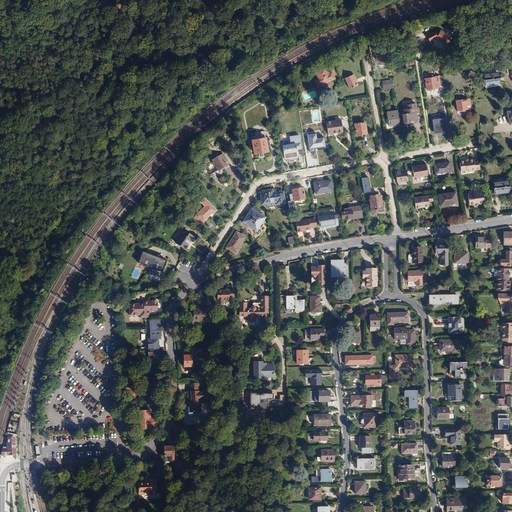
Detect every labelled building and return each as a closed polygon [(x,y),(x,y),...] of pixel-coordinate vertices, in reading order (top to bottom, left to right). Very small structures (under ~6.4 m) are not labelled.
[(436,38),(446,45),(452,36),(441,30),(439,33),(436,31),(427,35),(430,41),(436,38)] [(377,61),(389,59),(388,49),(376,50),(376,55),(377,61)] [(318,86),(335,78),(332,72),(328,74),(326,69),(325,66),(315,71),(318,78),(315,80),(318,86)] [(485,84),(499,83),(498,77),(498,73),(484,75),(485,84)] [(345,78),(350,89),(357,86),(356,82),(355,80),(356,79),(354,76),(354,74),(345,78)] [(435,77),(425,78),(427,89),(433,88),(438,88),(438,87),(440,87),(439,81),(441,81),(440,75),(435,76),(435,77)] [(394,88),(392,79),(382,81),(383,90),(394,88)] [(465,110),(471,109),(469,99),(456,101),(457,111),(465,110)] [(406,105),(407,109),(403,110),(404,114),(402,114),(403,123),(405,122),(406,123),(408,122),(409,121),(409,120),(413,120),(417,119),(416,112),(419,112),(418,107),(416,107),(415,103),(406,105)] [(400,126),(397,110),(386,112),(387,118),(389,128),(394,127),(400,126)] [(430,114),(432,133),(446,132),(444,110),(438,110),(438,113),(430,114)] [(337,133),(343,132),(341,119),(326,122),(328,134),(337,133)] [(309,121),(310,126),(306,127),(307,135),(309,135),(312,135),(311,133),(314,132),(319,132),(317,121),(313,121),(313,120),(309,121)] [(361,134),(367,133),(365,126),(362,127),(361,122),(354,124),(356,135),(361,134)] [(252,139),(254,154),(262,152),(268,151),(265,137),(264,130),(251,133),(252,139)] [(291,144),(282,145),(284,153),(293,151),(295,151),(297,151),(296,149),(301,148),(299,135),(289,136),(291,144)] [(228,167),(225,161),(226,160),(223,154),(219,156),(217,153),(211,157),(218,170),(210,175),(214,181),(220,178),(226,175),(224,170),(228,167)] [(459,162),(461,171),(466,171),(479,169),(478,159),(474,160),(474,158),(470,159),(465,160),(464,161),(459,162)] [(435,174),(451,171),(450,162),(442,163),(434,164),(435,174)] [(414,177),(427,175),(426,164),(421,165),(412,166),(414,177)] [(406,170),(395,172),(396,177),(397,182),(408,180),(406,170)] [(325,193),(333,192),(331,181),(322,182),(314,183),(315,192),(325,191),(325,193)] [(495,193),(509,191),(508,181),(494,183),(495,193)] [(294,201),(305,199),(303,188),(292,190),(292,194),(289,195),(290,201),(287,202),(289,211),(295,209),(295,205),(294,201)] [(264,205),(276,203),(276,205),(285,203),(283,191),(273,193),(272,189),(269,190),(262,191),(263,195),(260,195),(262,205),(264,205)] [(478,203),(484,203),(483,191),(473,193),(468,194),(469,204),(473,203),(474,204),(478,203)] [(449,203),(457,202),(455,192),(438,194),(440,206),(445,205),(449,204),(449,203)] [(382,202),(381,198),(380,199),(379,195),(369,197),(370,200),(369,200),(371,212),(377,211),(383,209),(382,202)] [(422,207),(429,206),(428,196),(414,198),(415,208),(422,207)] [(201,202),(205,206),(193,218),(200,224),(203,221),(203,222),(209,216),(212,213),(213,214),(217,210),(205,198),(201,202)] [(253,206),(249,213),(255,217),(258,214),(260,211),(253,206)] [(354,207),(348,208),(348,209),(344,210),(345,212),(341,212),(342,220),(348,219),(353,218),(353,219),(358,218),(362,217),(361,206),(354,207)] [(256,230),(264,218),(258,214),(255,217),(249,213),(246,218),(243,222),(256,230)] [(331,225),(335,224),(335,220),(337,219),(336,216),(332,217),(331,216),(322,217),(324,226),(331,225)] [(315,218),(295,221),(297,232),(301,232),(302,230),(310,229),(309,228),(313,227),(316,227),(315,218)] [(184,230),(175,243),(185,249),(187,246),(188,246),(189,244),(191,241),(192,242),(195,238),(184,230)] [(226,248),(236,254),(239,248),(238,248),(245,238),(237,232),(231,241),(226,248)] [(503,233),(503,245),(511,245),(511,232),(509,233),(503,233)] [(475,248),(484,248),(484,247),(491,248),(491,241),(485,241),(485,238),(479,238),(475,238),(475,248)] [(442,244),(435,244),(435,254),(440,254),(442,254),(442,259),(440,259),(440,266),(448,266),(448,244),(442,244)] [(412,263),(422,263),(422,247),(417,247),(412,247),(412,250),(412,254),(412,263)] [(511,258),(511,251),(506,251),(506,260),(500,260),(500,266),(511,266),(511,258)] [(147,266),(150,267),(155,256),(144,252),(141,262),(148,264),(147,266)] [(460,253),(454,253),(454,263),(468,263),(467,253),(460,253)] [(167,261),(155,256),(150,267),(154,269),(155,267),(163,270),(167,261)] [(332,277),(347,276),(346,266),(343,266),(343,261),(338,261),(331,261),(332,277)] [(376,278),(376,268),(371,268),(366,269),(366,271),(362,271),(362,278),(366,278),(366,287),(377,287),(376,278)] [(497,269),(497,282),(508,282),(508,273),(508,269),(497,269)] [(407,276),(407,282),(416,282),(416,286),(422,286),(422,271),(407,271),(407,276)] [(496,291),(509,291),(509,285),(510,282),(508,282),(497,282),(496,282),(496,291)] [(222,291),(217,291),(218,305),(224,304),(224,300),(230,300),(230,298),(235,298),(235,290),(232,290),(222,291)] [(506,315),(511,315),(511,309),(511,308),(511,297),(506,297),(507,294),(497,294),(500,304),(506,304),(506,315)] [(437,296),(429,296),(429,300),(429,305),(439,304),(439,302),(452,302),(452,304),(458,304),(458,295),(437,296)] [(247,321),(256,321),(256,316),(268,316),(268,296),(265,296),(260,296),(260,298),(259,298),(259,302),(260,302),(260,303),(253,303),(253,304),(253,306),(252,306),(251,307),(247,307),(247,321)] [(203,297),(204,305),(211,305),(211,297),(207,297),(203,297)] [(286,303),(286,309),(295,309),(295,312),(304,312),(304,300),(296,300),(296,297),(293,297),(286,297),(286,303)] [(310,297),(310,312),(321,312),(321,308),(321,304),(320,304),(319,297),(315,297),(310,297)] [(135,303),(135,314),(145,314),(145,317),(154,317),(154,312),(154,311),(156,311),(163,311),(163,301),(162,301),(162,300),(157,300),(157,301),(149,301),(149,303),(135,303)] [(194,321),(212,321),(211,310),(193,310),(194,321)] [(387,313),(387,325),(393,325),(393,322),(408,322),(408,316),(408,313),(387,313)] [(369,315),(370,327),(379,327),(379,315),(373,315),(369,315)] [(448,324),(448,333),(460,333),(460,318),(448,318),(448,324)] [(148,339),(149,357),(149,361),(149,362),(152,362),(152,364),(158,364),(158,363),(159,363),(159,356),(158,339),(160,339),(160,321),(150,321),(151,339),(148,339)] [(502,330),(502,344),(511,344),(511,323),(502,323),(502,330)] [(395,339),(406,339),(406,345),(415,345),(415,337),(414,330),(407,330),(407,328),(394,328),(395,339)] [(310,335),(310,341),(315,340),(315,338),(319,338),(324,338),(324,333),(324,329),(305,330),(305,335),(310,335)] [(356,343),(360,342),(359,331),(356,331),(350,331),(350,343),(356,343)] [(458,340),(452,340),(439,340),(440,344),(440,351),(447,350),(447,351),(452,351),(452,353),(458,352),(458,340)] [(511,356),(511,347),(504,347),(503,357),(511,356)] [(297,353),(297,364),(308,364),(308,356),(308,350),(297,350),(297,353)] [(184,367),(192,367),(192,355),(183,356),(184,360),(184,367)] [(410,355),(395,355),(395,365),(389,365),(390,379),(398,378),(397,367),(410,367),(410,361),(410,355)] [(345,359),(345,365),(366,364),(366,356),(345,356),(345,359)] [(511,356),(503,357),(503,361),(499,361),(499,366),(511,366),(511,356)] [(254,363),(254,378),(262,378),(262,377),(273,377),(273,365),(265,365),(262,365),(262,364),(262,362),(254,363)] [(449,369),(449,375),(460,375),(459,362),(449,363),(449,369)] [(510,369),(494,369),(494,374),(496,374),(495,381),(508,382),(508,374),(510,374),(510,372),(510,369)] [(305,371),(306,377),(311,377),(311,385),(321,385),(320,377),(320,370),(305,371)] [(377,384),(385,384),(385,375),(380,376),(374,376),(370,376),(365,376),(365,380),(365,384),(373,384),(377,384)] [(189,384),(189,391),(191,391),(191,401),(189,401),(189,404),(189,407),(189,412),(193,412),(200,412),(200,401),(209,401),(209,391),(199,391),(198,383),(189,384)] [(449,401),(461,401),(460,385),(448,385),(448,393),(449,401)] [(501,395),(508,395),(508,394),(511,393),(511,385),(508,386),(508,385),(501,385),(501,395)] [(318,391),(319,402),(329,401),(329,397),(329,391),(318,391)] [(351,400),(351,405),(365,404),(365,408),(372,408),(371,404),(372,404),(372,401),(372,396),(371,396),(371,391),(363,391),(363,396),(350,396),(351,400)] [(417,400),(417,391),(404,391),(404,397),(409,397),(409,408),(417,408),(417,400)] [(256,393),(250,392),(249,407),(256,408),(256,409),(268,410),(268,407),(285,407),(285,402),(280,402),(280,399),(272,399),(273,393),(262,393),(262,395),(256,394),(256,393)] [(497,399),(497,407),(511,406),(511,395),(503,395),(503,399),(497,399)] [(449,414),(448,407),(437,408),(437,413),(437,420),(449,419),(453,418),(453,414),(449,414)] [(138,412),(139,430),(157,427),(155,422),(154,418),(150,418),(150,411),(138,412)] [(376,414),(363,414),(363,417),(363,418),(362,419),(361,420),(361,421),(361,422),(361,423),(362,424),(364,425),(367,425),(367,427),(376,427),(376,414)] [(314,415),(314,426),(330,425),(330,419),(330,415),(314,415)] [(404,425),(404,434),(414,434),(414,430),(414,421),(405,422),(405,425),(404,425)] [(460,430),(445,430),(445,432),(445,436),(450,436),(450,445),(460,444),(460,430)] [(313,432),(313,441),(327,440),(327,437),(327,432),(313,432)] [(96,444),(115,443),(115,435),(96,436),(96,444)] [(508,435),(494,435),(494,440),(495,442),(497,442),(497,449),(501,449),(501,450),(509,450),(509,444),(508,444),(508,440),(508,435)] [(359,441),(359,448),(361,448),(362,453),(371,453),(370,436),(359,436),(359,441)] [(12,455),(16,455),(16,448),(16,437),(7,437),(7,448),(2,448),(1,451),(0,455),(2,455),(4,455),(7,455),(12,455)] [(417,444),(401,444),(401,454),(417,454),(417,448),(417,444)] [(164,446),(164,457),(174,457),(174,446),(169,446),(164,446)] [(321,457),(321,462),(334,461),(334,455),(334,450),(321,450),(321,457)] [(442,467),(455,467),(454,452),(442,453),(442,459),(442,467)] [(500,458),(500,468),(508,469),(508,463),(508,458),(500,458)] [(372,459),(357,459),(357,464),(357,469),(372,469),(372,459)] [(413,465),(399,466),(399,479),(406,479),(414,479),(414,470),(413,465)] [(311,482),(331,482),(331,475),(330,469),(321,469),(321,471),(321,477),(316,477),(311,477),(311,482)] [(501,476),(486,476),(486,486),(501,486),(501,480),(501,476)] [(453,487),(466,487),(466,477),(453,477),(453,483),(453,487)] [(146,483),(138,483),(139,494),(145,494),(145,492),(150,492),(150,495),(157,494),(156,482),(146,483)] [(355,487),(355,494),(365,494),(365,495),(369,495),(369,489),(365,489),(365,486),(365,482),(355,482),(355,487)] [(313,499),(321,499),(321,494),(320,488),(309,488),(309,500),(313,499)] [(404,501),(421,500),(421,494),(421,489),(403,489),(404,501)] [(502,503),(511,503),(511,493),(502,494),(502,503)] [(450,510),(460,510),(460,509),(466,508),(465,498),(447,499),(447,503),(446,503),(446,506),(446,509),(450,509),(450,510)]
